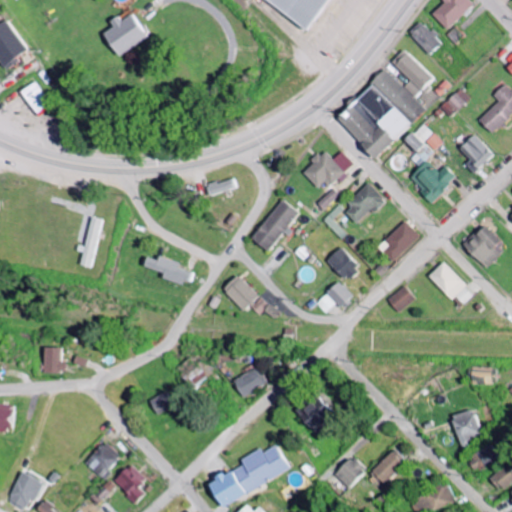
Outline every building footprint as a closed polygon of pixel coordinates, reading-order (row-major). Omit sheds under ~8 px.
[(268,0),(308,30),(331,0),(268,0)] [(446,0),(432,14),(447,30),(474,5),(469,0),(446,0)] [(118,56),(102,34),(113,27),(110,21),(118,16),(121,21),(131,14),(146,37),(118,56)] [(0,63),(0,23),(5,20),(27,50),(15,58),(17,61),(6,70),(4,67),(3,67),(0,63)] [(429,55),(442,44),(422,21),(409,32),(429,55)] [(337,119),(374,159),(426,110),(384,69),(370,84),(372,85),(358,98),(347,108),(341,115),(337,119)] [(35,114),(20,92),(34,82),(49,102),(35,114)] [(493,96),(498,102),(479,120),(491,133),(511,113),(511,90),(506,84),(493,96)] [(449,118),(470,100),(460,89),(440,108),(449,118)] [(410,159),(417,166),(433,152),(423,141),(432,134),(423,124),(405,141),(416,153),(410,159)] [(425,141),(433,151),(442,144),(434,134),(425,141)] [(492,155),(473,135),(458,149),(469,160),(463,165),(472,174),(492,155)] [(316,189),(322,182),(327,187),(352,164),(340,151),(332,159),(323,151),(300,172),(316,189)] [(444,166),(437,173),(426,162),(409,178),(420,189),(418,192),(429,203),(455,178),(444,166)] [(207,196),(233,189),(230,179),(204,186),(207,196)] [(344,213),(354,224),(368,211),(370,214),(384,202),(367,183),(346,203),(350,207),(344,213)] [(315,204),(321,210),(337,195),(331,189),(315,204)] [(295,212),(278,200),(249,240),(266,253),(295,212)] [(321,220),(339,240),(345,234),(332,220),(342,210),(337,205),(321,220)] [(80,250),(79,250),(76,266),(87,268),(99,220),(88,217),(80,250)] [(418,237),(403,222),(376,247),(391,263),(418,237)] [(483,269),(504,249),(482,226),(461,246),(483,269)] [(357,268),(338,248),(324,261),(343,281),(357,268)] [(182,287),(187,273),(173,268),(175,264),(154,256),(153,261),(142,257),(139,267),(159,274),(157,278),(182,287)] [(458,306),(470,294),(441,263),(426,276),(449,301),(451,299),(458,306)] [(255,296),(233,275),(218,291),(240,311),(255,296)] [(350,298),(334,282),(323,294),(338,310),(350,298)] [(395,313),(412,299),(401,286),(384,300),(395,313)] [(313,304),(322,314),(332,305),(323,295),(313,304)] [(271,319),(275,312),(256,298),(248,309),(256,315),(259,311),(271,319)] [(41,373),(62,373),(62,363),(57,363),(57,348),(41,348),(41,373)] [(175,372),(194,390),(206,377),(187,359),(175,372)] [(489,385),(489,367),(469,367),(469,385),(489,385)] [(264,385),(256,368),(231,380),(239,397),(264,385)] [(153,414),(170,407),(164,392),(146,399),(153,414)] [(296,414),(315,433),(334,415),(315,395),(296,414)] [(0,430),(8,432),(13,407),(0,404),(0,430)] [(450,417),(460,447),(482,439),(471,409),(450,417)] [(118,458),(102,443),(82,464),(98,479),(118,458)] [(218,507),(290,472),(277,446),(262,453),(260,450),(240,460),(242,466),(206,484),(218,507)] [(473,473),(497,460),(490,446),(466,458),(473,473)] [(381,485),(404,461),(392,450),(370,474),(381,485)] [(347,489),(364,471),(350,457),(333,476),(347,489)] [(140,494),(133,487),(141,480),(127,465),(109,482),(129,504),(140,494)] [(487,477),(495,492),(511,482),(511,473),(508,466),(487,477)] [(22,510),(27,499),(33,502),(41,482),(18,473),(6,503),(22,510)] [(93,505),(111,488),(105,481),(87,498),(93,505)] [(412,511),(422,511),(452,503),(447,486),(408,498),(412,511)] [(54,511),(41,502),(34,511),(36,511),(54,511)]
